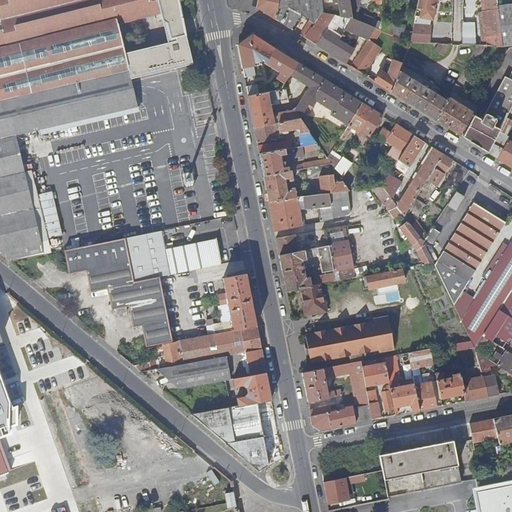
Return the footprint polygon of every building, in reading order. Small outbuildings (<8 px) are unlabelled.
[(0,0),(0,101),(129,71),(132,79),(192,64),(179,0),(0,0)] [(286,3),(286,0),(258,0),(256,9),(290,30),(295,23),(277,11),(277,6),(280,6),(280,4),(283,5),(286,3)] [(322,13),(321,0),(320,0),(286,0),(286,3),(283,5),(280,4),(280,6),(277,6),(277,11),(295,23),(300,16),(308,21),(325,31),(326,29),(334,16),(322,13)] [(348,1),(347,0),(333,0),(333,3),(338,2),(341,17),(351,19),(349,5),(348,1)] [(432,20),(436,0),(419,0),(418,9),(423,10),(422,18),(432,20)] [(497,7),(495,0),(483,0),(485,12),(482,12),(487,46),(501,46),(497,7)] [(511,45),(511,0),(511,5),(497,7),(501,46),(508,46),(511,45)] [(355,13),(357,8),(349,5),(351,19),(374,29),(380,31),(380,22),(355,13)] [(345,64),(353,51),(351,50),(355,44),(341,35),(340,37),(334,33),(339,25),(346,27),(345,29),(368,38),(374,29),(351,19),(341,17),(334,16),(326,29),(325,31),(316,46),(330,55),(345,64)] [(316,46),(325,31),(308,21),(300,36),(316,46)] [(396,28),(380,22),(380,31),(387,34),(394,36),(394,37),(396,28)] [(431,27),(415,25),(411,44),(427,44),(431,27)] [(372,46),(380,31),(374,29),(368,38),(366,42),(364,45),(355,59),(350,68),(359,73),(363,76),(379,50),(372,46)] [(297,64),(252,36),(237,46),(242,69),(259,66),(258,62),(262,60),(264,64),(279,74),(276,79),(283,84),(289,76),(297,64)] [(443,56),(449,45),(438,44),(435,51),(443,56)] [(471,72),(484,46),(474,45),(455,84),(460,87),(468,71),(471,72)] [(391,93),(399,72),(402,65),(387,59),(382,70),(388,73),(387,76),(380,72),(374,82),(391,93)] [(276,124),(299,120),(307,106),(324,81),(297,64),(289,76),(308,88),(296,108),(291,112),(276,115),(277,116),(274,116),(276,124)] [(129,71),(0,101),(0,139),(16,136),(138,107),(132,79),(129,71)] [(499,131),(511,106),(511,71),(508,80),(504,78),(481,120),(469,142),(487,153),(499,131)] [(446,101),(399,72),(391,93),(436,121),(446,101)] [(344,94),(324,81),(307,106),(311,108),(315,102),(329,111),(328,113),(330,115),(330,116),(344,94)] [(451,91),(457,94),(461,87),(460,87),(455,84),(451,91)] [(276,124),(274,116),(272,117),(270,107),(281,105),(278,91),(247,97),(253,128),(276,124)] [(348,127),(362,105),(344,94),(330,116),(348,127)] [(472,116),(473,114),(466,110),(466,111),(454,104),(455,103),(447,98),(446,101),(436,121),(461,137),(472,116)] [(357,133),(372,111),(362,105),(348,127),(357,133)] [(368,137),(381,117),(372,111),(357,133),(353,139),(362,145),(367,136),(368,137)] [(469,142),(481,120),(472,116),(461,137),(469,142)] [(275,133),(295,129),(298,131),(301,147),(316,144),(302,124),(299,120),(276,124),(253,128),(256,144),(276,140),(275,133)] [(397,161),(412,136),(395,125),(390,134),(383,145),(385,146),(387,144),(392,147),(387,155),(396,162),(397,161)] [(383,145),(390,134),(382,129),(375,141),(383,145)] [(511,143),(508,141),(510,138),(499,131),(487,153),(511,168),(511,143)] [(16,136),(0,139),(0,252),(10,261),(45,253),(16,136)] [(406,167),(422,142),(412,136),(397,161),(406,167)] [(281,150),(279,143),(257,148),(259,155),(281,150)] [(319,148),(316,144),(301,147),(302,152),(319,148)] [(282,165),(285,165),(284,162),(281,162),(280,156),(285,155),(293,154),(293,158),(303,156),(302,152),(301,147),(281,150),(259,155),(263,177),(291,172),(297,170),(296,166),(296,165),(288,166),(288,167),(282,168),(282,165)] [(425,183),(442,155),(433,149),(415,176),(425,183)] [(339,161),(330,155),(327,160),(330,164),(334,169),(339,161)] [(432,193),(452,161),(442,155),(425,183),(422,186),(432,193)] [(330,164),(327,160),(326,159),(302,163),(302,164),(296,166),(297,170),(309,168),(330,164)] [(341,180),(350,165),(340,159),(339,161),(334,169),(341,180)] [(458,186),(468,171),(461,166),(451,181),(458,186)] [(310,175),(309,168),(297,170),(291,172),(292,178),(310,175)] [(287,192),(285,180),(288,179),(289,182),(293,181),(292,178),(291,172),(263,177),(265,187),(268,202),(296,198),(295,191),(297,190),(297,188),(291,189),(291,191),(287,192)] [(348,191),(342,181),(330,183),(328,175),(319,176),(320,195),(327,194),(347,192),(348,191)] [(425,183),(415,176),(412,184),(421,189),(422,186),(425,183)] [(388,198),(396,187),(386,178),(380,188),(388,198)] [(203,215),(218,212),(211,180),(197,183),(203,215)] [(403,217),(421,189),(412,184),(397,209),(402,215),(403,217)] [(388,198),(380,188),(371,189),(388,212),(397,209),(388,198)] [(351,215),(347,192),(327,194),(332,218),(351,215)] [(455,211),(463,198),(454,192),(446,206),(455,211)] [(332,218),(327,194),(320,195),(296,198),(268,202),(271,219),(274,232),(304,226),(304,223),(300,224),(298,212),(313,209),(313,208),(316,208),(318,223),(333,220),(332,218)] [(462,292),(505,224),(473,204),(434,266),(453,305),(462,292)] [(422,243),(407,223),(399,228),(417,252),(423,265),(432,263),(425,249),(422,243)] [(326,238),(325,229),(275,239),(279,256),(311,250),(310,244),(300,246),(300,248),(297,248),(296,244),(326,238)] [(432,245),(439,234),(431,229),(424,240),(432,245)] [(221,264),(220,259),(219,252),(220,252),(218,239),(175,247),(167,248),(166,243),(163,230),(142,234),(125,237),(135,282),(151,279),(161,277),(171,275),(197,270),(221,264)] [(135,282),(125,237),(121,238),(131,286),(162,280),(171,278),(171,275),(161,277),(151,279),(135,282)] [(143,325),(147,347),(158,345),(175,341),(180,340),(209,334),(197,270),(171,275),(171,278),(162,280),(131,286),(121,238),(65,250),(71,274),(87,271),(92,292),(109,288),(113,309),(130,306),(135,327),(143,325)] [(353,267),(348,243),(328,247),(333,271),(353,267)] [(471,341),(474,347),(481,336),(510,290),(511,287),(511,244),(510,244),(494,270),(490,276),(476,297),(475,300),(461,321),(471,341)] [(333,271),(328,247),(311,250),(279,256),(286,291),(300,288),(311,286),(310,282),(309,277),(305,278),(303,265),(319,262),(322,273),(333,271)] [(490,276),(494,270),(489,267),(486,273),(490,276)] [(355,277),(353,268),(338,271),(339,273),(315,278),(316,280),(316,285),(320,284),(355,277)] [(404,282),(401,269),(389,271),(365,276),(368,289),(376,288),(396,284),(404,282)] [(476,297),(490,276),(486,273),(472,295),(476,297)] [(257,325),(247,275),(224,279),(227,294),(224,294),(225,299),(220,300),(221,306),(229,305),(232,321),(220,323),(221,332),(257,325)] [(326,311),(324,300),(323,301),(320,284),(316,285),(311,286),(300,288),(303,304),(302,305),(304,316),(326,311)] [(399,299),(396,284),(376,288),(378,303),(399,299)] [(511,291),(510,290),(481,336),(488,340),(505,351),(505,350),(511,354),(511,291)] [(373,321),(305,333),(307,342),(304,343),(306,354),(309,354),(310,363),(378,350),(379,353),(393,350),(389,324),(394,323),(393,316),(388,317),(387,316),(372,319),(373,321)] [(266,374),(257,325),(221,332),(218,333),(209,334),(180,340),(185,364),(180,364),(169,366),(161,368),(141,372),(154,383),(167,375),(183,388),(221,381),(233,379),(266,374)] [(0,335),(0,511),(54,511),(37,462),(9,472),(0,448),(0,436),(11,433),(9,427),(17,425),(17,407),(12,408),(0,372),(0,341),(2,341),(0,335)] [(479,355),(488,340),(481,336),(474,347),(476,353),(479,355)] [(55,357),(65,347),(59,341),(49,352),(55,357)] [(175,341),(158,345),(158,349),(165,347),(166,356),(169,366),(180,364),(175,341)] [(471,341),(453,344),(455,351),(474,347),(471,341)] [(433,365),(429,349),(407,353),(410,370),(433,365)] [(511,375),(511,354),(505,350),(505,351),(502,356),(495,352),(492,356),(499,361),(496,366),(507,372),(511,375)] [(479,355),(476,353),(479,365),(480,369),(482,377),(487,397),(499,395),(494,375),(491,376),(488,367),(495,365),(479,355)] [(161,368),(169,366),(166,356),(159,357),(159,359),(161,368)] [(136,365),(136,368),(141,372),(161,368),(159,359),(148,361),(148,363),(136,365)] [(372,418),(366,391),(365,386),(361,367),(360,362),(302,373),(306,393),(307,402),(341,396),(340,390),(327,392),(324,376),(327,377),(350,373),(356,405),(344,408),(344,410),(331,412),(330,406),(309,410),(312,424),(320,430),(353,423),(353,422),(372,418)] [(388,382),(384,362),(361,367),(365,386),(388,382)] [(507,372),(501,369),(497,372),(503,377),(507,372)] [(464,394),(460,373),(452,375),(452,377),(443,379),(442,373),(435,374),(436,381),(440,399),(464,394)] [(272,399),(266,374),(233,379),(235,387),(243,386),(247,387),(248,392),(246,396),(238,397),(239,406),(257,403),(272,399)] [(487,397),(482,377),(468,380),(469,385),(467,386),(468,393),(471,393),(471,395),(473,400),(487,397)] [(419,411),(414,385),(413,383),(397,386),(396,381),(388,382),(393,408),(410,405),(412,412),(419,411)] [(436,381),(431,382),(435,400),(440,399),(436,381)] [(414,385),(419,411),(436,407),(435,400),(431,382),(414,385)] [(376,402),(375,392),(371,393),(371,390),(366,391),(372,418),(372,420),(380,418),(377,402),(376,402)] [(388,391),(381,392),(385,412),(392,410),(388,391)] [(473,400),(471,395),(471,393),(468,393),(464,394),(465,401),(473,400)] [(257,403),(239,406),(232,407),(191,415),(258,472),(271,469),(264,436),(257,403)] [(511,442),(511,415),(493,419),(498,439),(498,441),(499,445),(511,442)] [(498,439),(493,419),(469,424),(473,443),(492,440),(498,439)] [(461,483),(452,441),(449,442),(457,484),(461,483)] [(501,454),(499,445),(498,441),(493,442),(494,446),(491,447),(493,456),(501,454)] [(457,484),(449,442),(426,446),(435,488),(457,484)] [(435,488),(426,446),(403,451),(411,493),(435,488)] [(411,493),(403,451),(380,455),(383,471),(388,497),(411,493)] [(364,481),(363,475),(344,478),(323,482),(325,492),(328,503),(348,499),(347,492),(349,491),(348,486),(346,486),(345,483),(348,482),(348,484),(364,481)] [(218,501),(214,482),(202,484),(193,486),(196,501),(212,498),(213,502),(218,501)] [(511,511),(511,485),(479,492),(482,511),(511,511)] [(229,511),(237,511),(235,496),(227,498),(229,511)]
